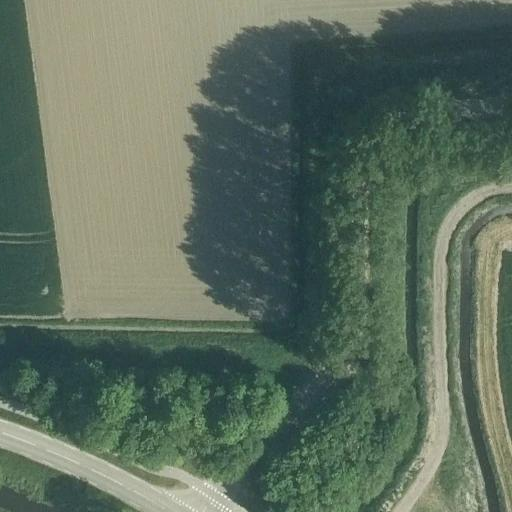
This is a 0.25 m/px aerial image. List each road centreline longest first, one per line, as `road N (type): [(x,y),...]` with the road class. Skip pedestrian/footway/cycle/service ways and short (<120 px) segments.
road 1 (unclassified): [(511,113),(436,119),(382,140),(369,163),(356,308),(337,365),(200,511)]
road 2 (track): [(397,511),(427,475),(440,431),(437,265),(447,223),(468,199),(511,188)]
road 3 (secondary): [(169,511),(70,459),(0,433)]
